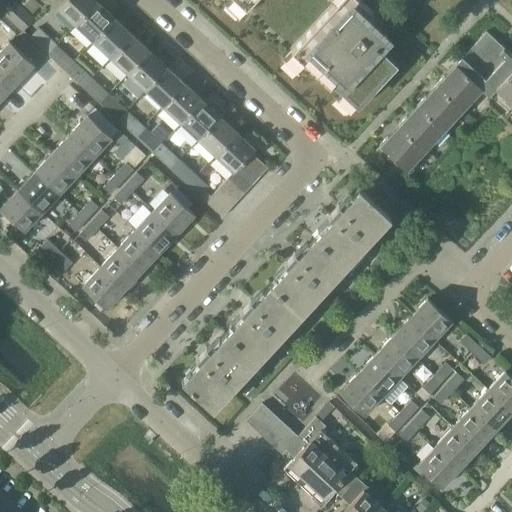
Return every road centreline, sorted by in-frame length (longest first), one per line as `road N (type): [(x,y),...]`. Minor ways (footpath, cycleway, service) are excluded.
road 1 (residential): [(116,370),(321,151),(158,0)]
road 2 (residential): [(315,368),(422,256),(466,292)]
road 3 (residential): [(262,511),(116,370)]
road 4 (residential): [(116,370),(0,266)]
